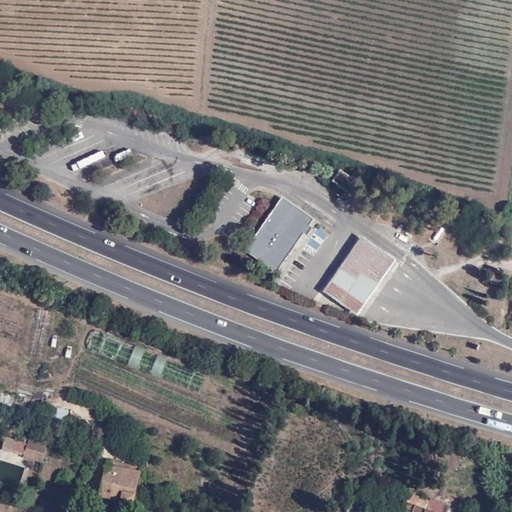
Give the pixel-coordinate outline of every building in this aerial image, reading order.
[(339,171),(331,182),(354,197),(362,186),(339,171)] [(278,274),(313,219),(280,198),(245,254),(278,274)] [(355,230),(317,285),(349,308),(387,251),(355,230)] [(56,313),(38,309),(27,353),(46,358),(56,313)] [(85,351),(199,389),(206,371),(92,333),(85,351)] [(55,407),(52,419),(64,423),(68,412),(55,407)] [(27,443),(6,437),(3,448),(24,455),(24,459),(43,463),(47,452),(46,443),(29,438),(27,443)] [(142,467),(106,460),(99,497),(118,501),(117,506),(133,509),(142,467)] [(412,494),(409,503),(425,508),(428,499),(412,494)] [(425,511),(441,511),(444,503),(429,499),(425,511)]
